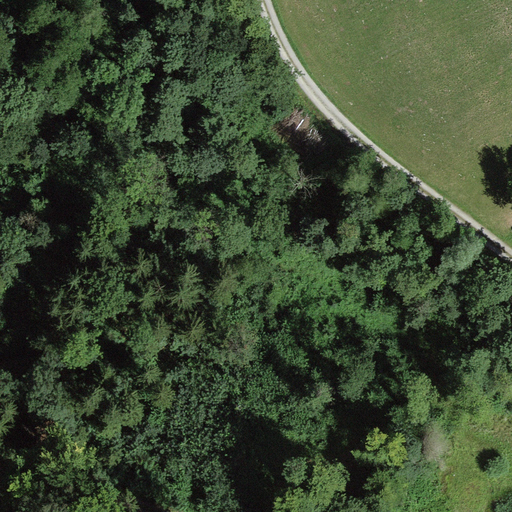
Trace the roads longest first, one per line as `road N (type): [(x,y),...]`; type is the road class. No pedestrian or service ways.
road 1 (track): [(511,270),(369,159),(300,85),(258,0)]
road 2 (track): [(169,511),(0,454)]
